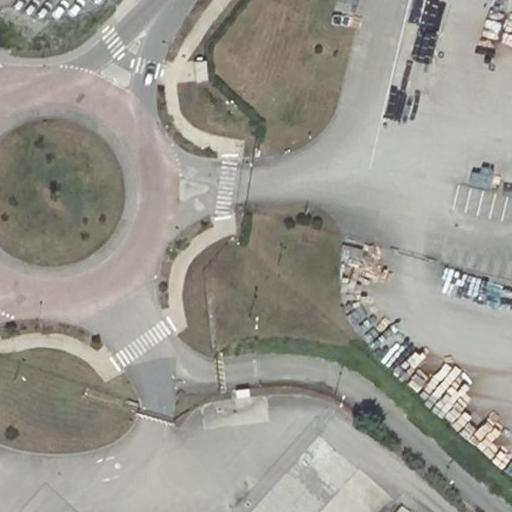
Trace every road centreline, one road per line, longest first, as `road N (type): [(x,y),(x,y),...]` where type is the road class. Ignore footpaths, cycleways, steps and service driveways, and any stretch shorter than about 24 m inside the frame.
road 1 (unclassified): [(0,285),(47,301),(79,298),(109,284),(145,245),(157,194),(152,167),(124,120),(102,104)]
road 2 (unclassified): [(102,104),(141,33),(170,0)]
